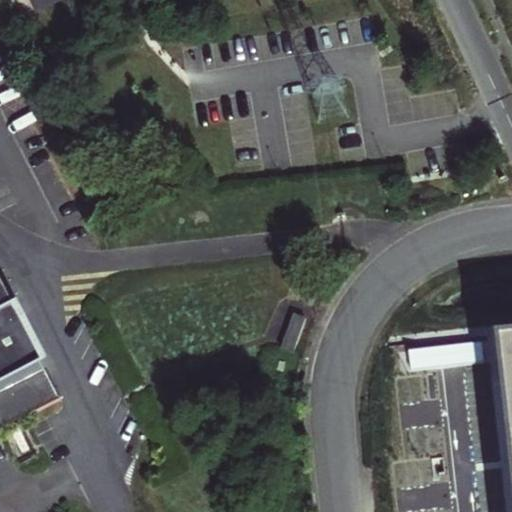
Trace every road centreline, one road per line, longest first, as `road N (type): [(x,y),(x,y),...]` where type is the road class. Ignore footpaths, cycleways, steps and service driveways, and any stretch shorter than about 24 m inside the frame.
road 1 (residential): [(511,229),(423,249),(395,266),(356,314),(333,401),(343,511)]
road 2 (unclassified): [(511,119),(455,0)]
